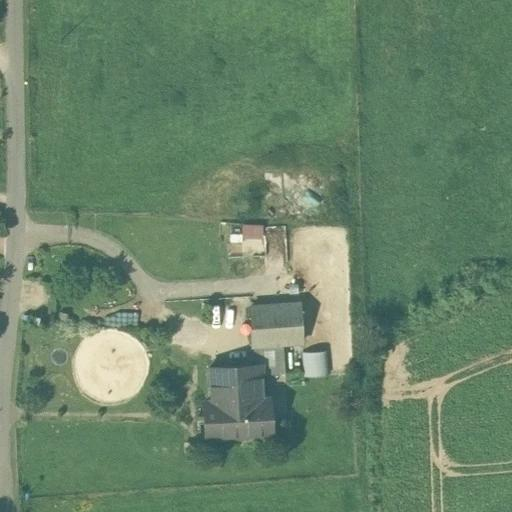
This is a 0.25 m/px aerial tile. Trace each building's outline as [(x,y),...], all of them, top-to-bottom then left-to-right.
[(242,236),(263,235),(263,221),(241,222),(242,236)] [(285,239),(286,225),(265,224),(264,238),(285,239)] [(301,342),(299,302),(250,305),(252,345),(259,345),(281,343),(301,342)] [(281,343),(259,345),(259,364),(260,371),(283,370),(281,343)] [(327,374),(326,349),(302,350),(303,375),(327,374)] [(208,366),(210,401),(262,398),(260,371),(259,364),(208,366)] [(269,398),(262,398),(210,401),(204,401),(205,435),(270,432),(269,398)]
